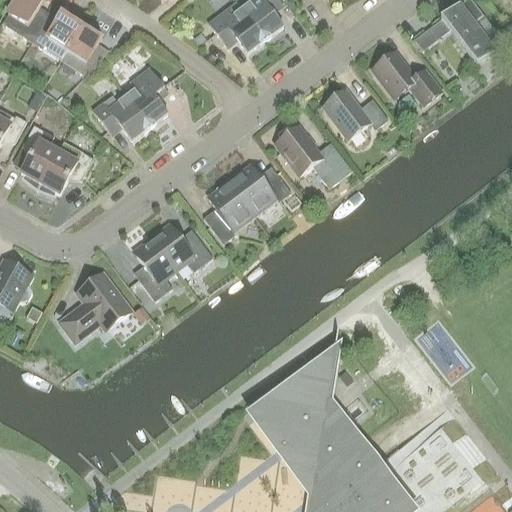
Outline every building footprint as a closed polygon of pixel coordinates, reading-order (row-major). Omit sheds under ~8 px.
[(32,46),(50,17),(39,11),(44,4),(37,0),(19,0),(2,28),(32,46)] [(242,13),(265,44),(283,31),(270,13),(280,5),(276,0),(258,0),(259,0),(242,13)] [(499,41),(470,1),(460,9),(460,8),(440,22),(476,70),(495,55),(490,48),(499,41)] [(247,58),(265,44),(242,13),(232,21),(227,14),(208,28),(223,48),(233,40),(247,58)] [(52,59),(61,64),(72,46),(83,29),(80,27),(75,21),(73,22),(64,17),(60,24),(50,17),(32,46),(52,59)] [(61,64),(85,80),(97,71),(110,51),(109,50),(107,54),(98,48),(102,41),(93,35),(94,33),(86,31),(83,29),(72,46),(61,64)] [(438,43),(429,32),(414,44),(423,55),(438,43)] [(414,82),(395,57),(373,74),(395,103),(409,92),(423,111),(442,96),(425,74),(414,82)] [(136,93),(126,101),(150,132),(168,118),(154,100),(164,93),(149,72),(131,86),(136,93)] [(360,113),(345,94),(323,111),(348,144),(370,128),(375,134),(388,124),(372,104),(360,113)] [(418,107),(410,96),(399,105),(407,115),(418,107)] [(150,132),(126,101),(109,114),(104,107),(93,115),(108,135),(118,128),(132,146),(150,132)] [(0,113),(0,148),(4,142),(14,148),(27,126),(16,120),(15,122),(0,113)] [(88,129),(77,124),(72,133),(83,138),(88,129)] [(37,193),(37,194),(58,155),(50,151),(55,141),(45,135),(34,129),(21,152),(32,157),(21,177),(25,180),(23,182),(37,193)] [(317,157),(298,131),(293,135),(291,132),(287,131),(279,137),(278,142),(280,144),(275,148),(300,180),(313,171),(329,192),(351,176),(330,148),(317,157)] [(58,155),(37,194),(38,194),(54,199),(55,197),(59,199),(71,179),(81,185),(94,163),(83,157),(78,166),(58,155)] [(228,184),(255,220),(276,204),(278,207),(291,197),(271,171),(259,181),(250,170),(241,177),(239,175),(228,184)] [(234,236),(255,220),(228,184),(216,193),(218,195),(208,202),(216,213),(203,222),(223,249),(236,239),(234,236)] [(161,237),(152,243),(176,275),(187,268),(194,277),(213,262),(191,233),(180,242),(169,228),(159,235),(161,237)] [(176,275),(152,243),(143,250),(142,248),(133,255),(149,276),(138,284),(155,306),(173,293),(166,283),(176,275)] [(31,280),(5,265),(0,273),(0,311),(2,309),(12,315),(19,303),(22,305),(27,303),(30,297),(29,292),(26,290),(31,280)] [(132,316),(103,278),(77,298),(84,308),(60,327),(75,347),(100,328),(105,335),(132,316)] [(150,319),(143,308),(135,314),(142,325),(150,319)] [(338,334),(337,334),(334,356),(252,419),(312,497),(311,503),(310,511),(410,511),(328,405),(338,334)] [(345,376),(335,383),(343,393),(352,386),(345,376)] [(413,478),(402,485),(418,511),(427,511),(432,509),(413,478)]
